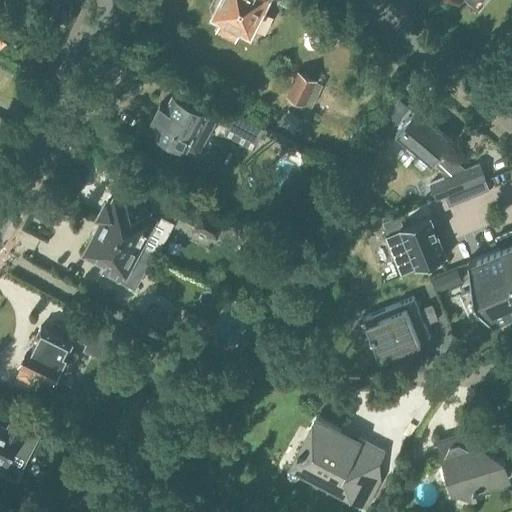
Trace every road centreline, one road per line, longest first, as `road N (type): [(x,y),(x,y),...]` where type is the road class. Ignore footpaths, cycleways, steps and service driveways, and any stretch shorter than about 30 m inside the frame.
road 1 (secondary): [(0,221),(109,0)]
road 2 (residential): [(511,125),(364,0)]
